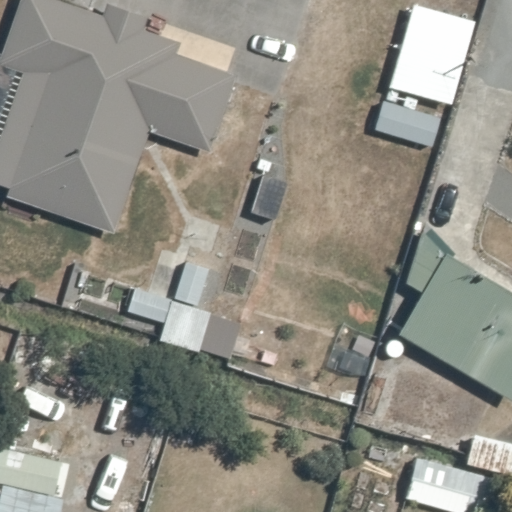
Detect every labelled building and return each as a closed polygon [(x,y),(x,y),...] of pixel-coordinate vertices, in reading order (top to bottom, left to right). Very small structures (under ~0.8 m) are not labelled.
[(232,49),(176,30),(106,7),(103,18),(48,0),(20,0),(4,50),(0,48),(0,193),(112,231),(146,130),(209,151),(235,74),(225,71),(232,49)] [(478,20),(411,4),(390,89),(457,105),(478,20)] [(349,64),(285,43),(269,94),(333,114),(349,64)] [(440,113),(381,99),(374,131),(433,145),(440,113)] [(288,180),(259,172),(247,211),(276,220),(288,180)] [(186,217),(176,247),(161,243),(146,291),(134,287),(127,311),(164,323),(159,340),(178,346),(182,347),(198,352),(236,233),(186,217)] [(511,293),(426,243),(404,280),(423,292),(399,333),(511,398),(511,293)] [(123,464),(142,404),(115,395),(96,455),(123,464)] [(511,441),(473,433),(466,464),(511,474),(511,441)] [(483,511),(493,475),(416,457),(406,500),(455,511),(483,511)] [(66,491),(0,474),(0,511),(61,511),(63,504),(66,491)]
